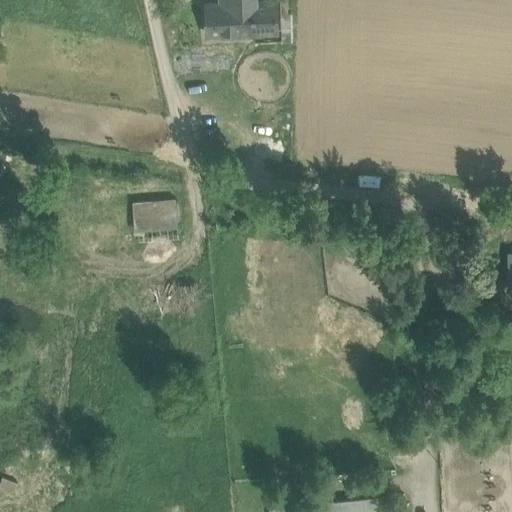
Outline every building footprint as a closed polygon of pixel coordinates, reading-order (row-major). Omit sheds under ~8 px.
[(255,0),(220,0),(221,3),(206,4),(207,34),(277,31),(276,0),(256,1),(255,0)] [(291,13),(281,14),(282,41),(292,41),(291,13)] [(176,202),(136,206),(137,226),(177,223),(176,202)] [(387,227),(355,228),(355,244),(388,244),(387,227)] [(41,275),(36,276),(33,278),(31,281),(31,285),(32,289),(36,292),(44,291),(47,289),(48,286),(47,280),(45,277),(41,275)] [(47,293),(34,294),(35,309),(48,307),(47,293)] [(383,511),(383,496),(271,506),(272,511),(383,511)] [(404,511),(405,497),(388,496),(387,511),(404,511)]
